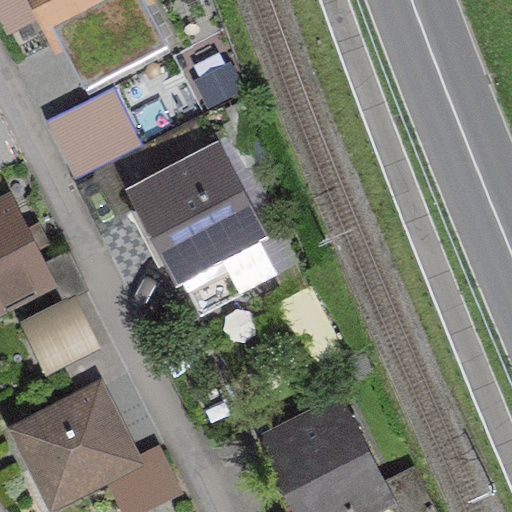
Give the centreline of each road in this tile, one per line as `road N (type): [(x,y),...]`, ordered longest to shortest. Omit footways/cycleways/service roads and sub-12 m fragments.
road 1 (residential): [(0,95),(209,511)]
road 2 (primary): [(402,0),(511,275)]
